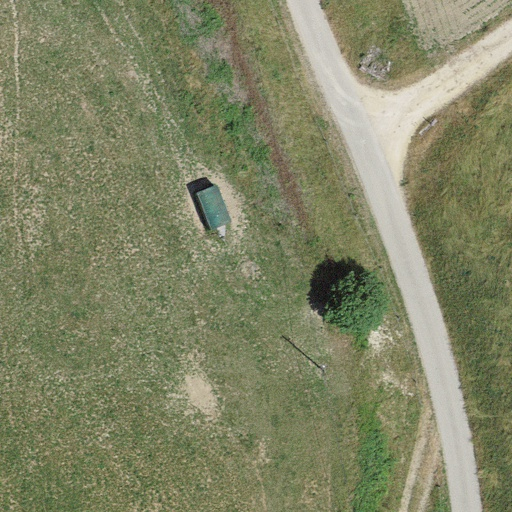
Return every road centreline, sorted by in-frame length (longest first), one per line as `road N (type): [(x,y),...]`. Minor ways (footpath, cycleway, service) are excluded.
road 1 (unclassified): [(464,511),(458,452),(416,288),(307,0)]
road 2 (track): [(364,146),(511,41)]
